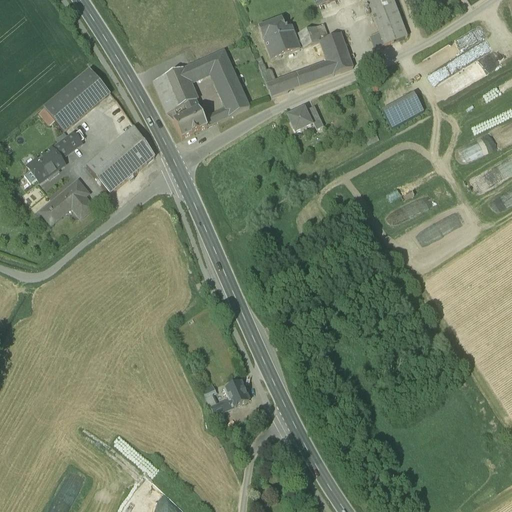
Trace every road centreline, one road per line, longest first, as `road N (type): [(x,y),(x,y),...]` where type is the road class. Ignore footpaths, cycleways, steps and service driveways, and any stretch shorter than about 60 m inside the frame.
road 1 (unclassified): [(177,168),(265,116),(432,40),(491,0)]
road 2 (secondary): [(291,421),(177,168)]
road 3 (unclassified): [(0,267),(37,281),(177,168)]
road 4 (secondary): [(177,168),(79,0)]
